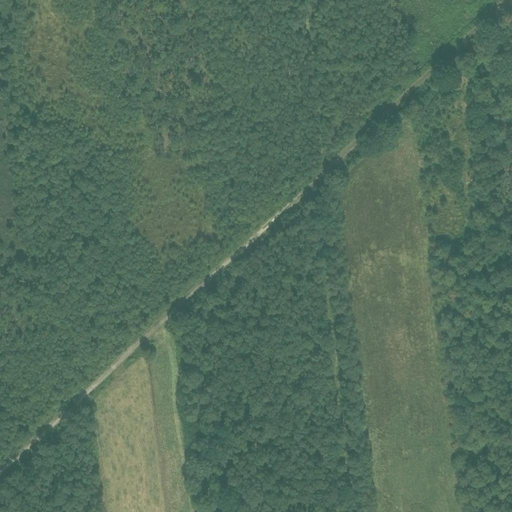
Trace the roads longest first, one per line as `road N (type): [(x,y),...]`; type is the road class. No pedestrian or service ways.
road 1 (track): [(505,0),(0,466)]
road 2 (track): [(350,511),(310,182)]
